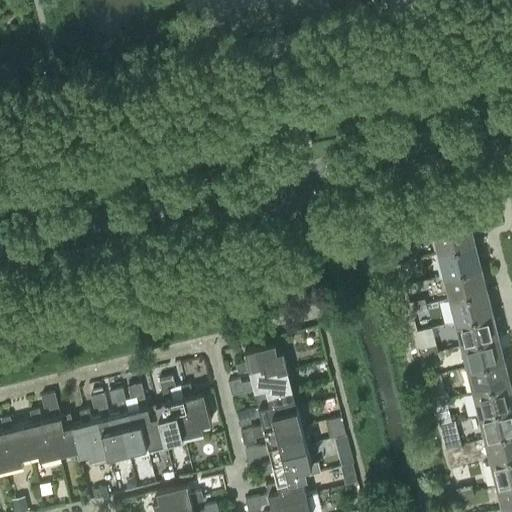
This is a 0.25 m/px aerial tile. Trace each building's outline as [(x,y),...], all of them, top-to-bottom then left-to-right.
[(225,20),(214,23),(218,36),(229,34),(225,20)] [(432,226),(438,250),(475,241),(469,216),(432,226)] [(475,241),(438,250),(444,273),(481,264),(475,241)] [(413,249),(405,251),(408,263),(416,261),(413,249)] [(400,265),(408,263),(405,251),(397,253),(400,265)] [(481,264),(444,273),(450,296),(486,287),(481,264)] [(486,287),(450,296),(456,320),(492,311),(486,287)] [(425,296),(417,298),(420,310),(428,308),(425,296)] [(412,312),(420,310),(417,298),(409,300),(412,312)] [(492,311),(456,320),(461,343),(498,334),(492,311)] [(498,334),(461,343),(467,366),(504,357),(498,334)] [(238,370),(249,368),(262,364),(264,374),(288,368),(283,347),(277,349),(275,340),(244,348),(247,359),(236,361),(238,370)] [(436,343),(429,345),(432,357),(439,355),(436,343)] [(424,359),(432,357),(429,345),(421,347),(424,359)] [(504,357),(467,366),(473,389),(510,380),(504,357)] [(262,364),(249,368),(251,377),(241,379),(240,376),(228,378),(231,392),(254,386),(256,395),(293,386),(288,368),(264,374),(262,364)] [(164,399),(156,401),(165,438),(183,433),(177,408),(186,406),(183,394),(174,396),(171,385),(175,384),(172,373),(159,376),(164,399)] [(137,405),(128,408),(131,420),(140,418),(146,442),(165,438),(156,401),(147,403),(141,380),(128,384),(131,396),(134,395),(137,405)] [(180,383),(183,394),(186,406),(177,408),(183,433),(203,428),(202,422),(211,420),(203,389),(192,392),(189,380),(180,383)] [(511,389),(510,380),(473,389),(479,413),(511,404),(511,389)] [(118,410),(109,412),(109,413),(112,425),(122,422),(128,447),(146,442),(140,418),(131,420),(128,408),(122,385),(109,389),(112,400),(116,399),(118,410)] [(293,386),(256,395),(258,404),(236,410),(239,423),(251,420),(250,416),(260,414),(263,423),(275,420),(273,411),(298,405),(293,386)] [(448,389),(440,391),(443,404),(451,402),(448,389)] [(51,415),(41,417),(44,430),(53,427),(59,452),(77,447),(78,447),(72,422),(70,410),(60,413),(54,390),(41,393),(44,405),(48,404),(51,415)] [(100,415),(91,417),(94,429),(102,427),(108,452),(128,447),(122,422),(112,425),(109,413),(109,412),(104,390),(90,393),(93,405),(97,404),(100,415)] [(435,406),(443,404),(440,391),(432,393),(435,406)] [(511,404),(479,413),(485,436),(511,429),(511,404)] [(275,420),(263,423),(240,429),(243,442),(255,439),(254,435),(265,432),(267,442),(280,438),(278,429),(302,423),(298,405),(273,411),(275,420)] [(32,420),(22,422),(30,453),(38,451),(40,457),(59,452),(53,427),(44,430),(41,417),(38,406),(29,408),(32,420)] [(82,419),(72,422),(78,447),(77,447),(79,453),(88,451),(89,457),(108,452),(102,427),(94,429),(91,417),(88,406),(79,408),(82,419)] [(1,416),(4,427),(7,439),(0,440),(0,452),(3,466),(23,461),(22,455),(30,453),(22,422),(12,425),(9,413),(1,416)] [(280,438),(267,442),(245,447),(248,461),(260,458),(259,454),(270,451),(272,460),(285,457),(282,448),(307,442),(302,423),(278,429),(280,438)] [(511,429),(485,436),(491,459),(511,454),(511,429)] [(460,436),(452,438),(455,450),(463,448),(460,436)] [(447,452),(455,450),(452,438),(444,440),(447,452)] [(285,457),(272,460),(261,463),(263,472),(274,469),(276,478),(277,478),(277,479),(303,473),(303,474),(309,472),(306,463),(312,461),(307,442),(282,448),(285,457)] [(351,449),(338,452),(341,464),(354,461),(351,449)] [(511,454),(491,459),(497,483),(511,478),(511,454)] [(341,464),(343,472),(356,469),(354,461),(341,464)] [(173,470),(164,472),(165,479),(174,476),(173,470)] [(270,501),(272,510),(285,507),(283,498),(307,492),(303,474),(303,473),(277,479),(277,478),(276,478),(265,481),(268,491),(245,497),(249,510),(260,507),(259,503),(270,501)] [(128,478),(126,481),(128,488),(137,486),(135,476),(128,478)] [(511,478),(497,483),(502,506),(511,503),(511,478)] [(153,499),(155,511),(182,511),(180,503),(193,500),(193,501),(203,498),(201,489),(190,492),(187,481),(156,489),(159,498),(153,499)] [(471,482),(463,484),(467,496),(474,495),(471,482)] [(459,498),(467,496),(463,484),(456,486),(459,498)] [(285,507),(272,510),(264,511),(308,511),(312,511),(307,492),(283,498),(285,507)] [(193,500),(180,503),(182,511),(219,511),(216,500),(204,503),(205,508),(195,510),(192,501),(193,501),(193,500)] [(511,511),(511,503),(502,506),(503,511),(511,511)]
